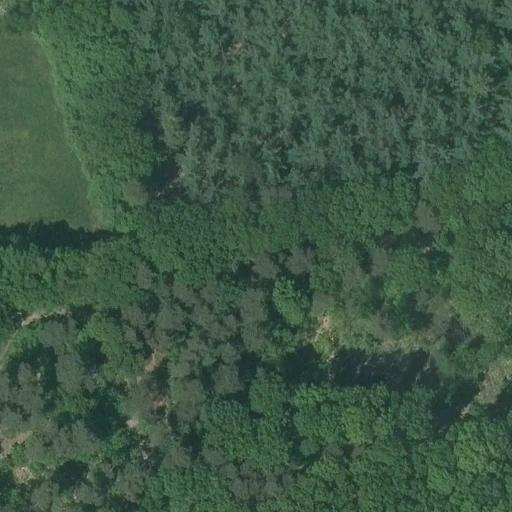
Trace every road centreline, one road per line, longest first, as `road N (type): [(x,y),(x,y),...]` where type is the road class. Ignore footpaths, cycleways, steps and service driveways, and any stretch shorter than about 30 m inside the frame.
road 1 (track): [(158,511),(48,287),(178,232),(109,0)]
road 2 (track): [(0,363),(48,287),(0,287)]
